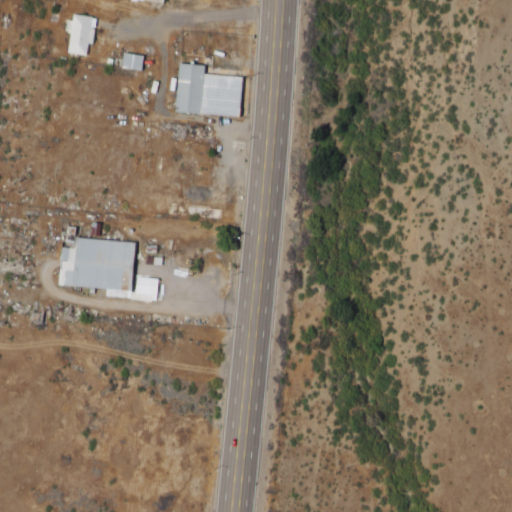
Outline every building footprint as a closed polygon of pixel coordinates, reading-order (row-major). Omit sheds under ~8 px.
[(67,53),(86,55),(87,44),(92,44),(95,16),(72,14),(72,20),(66,19),(64,31),(69,32),(67,53)] [(141,70),(143,55),(123,52),(121,67),(141,70)] [(174,112),(239,116),(241,76),(204,74),(204,64),(177,63),(174,112)] [(75,239),(73,226),(64,227),(66,241),(75,239)] [(134,241),(74,238),(74,247),(60,247),(58,285),(105,287),(105,297),(155,300),(157,278),(136,277),(135,291),(131,291),(134,241)]
